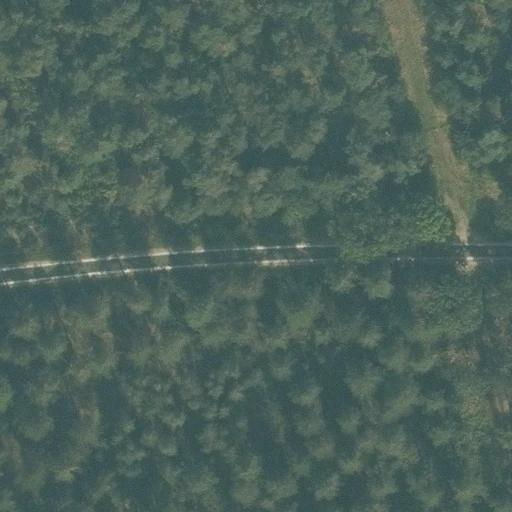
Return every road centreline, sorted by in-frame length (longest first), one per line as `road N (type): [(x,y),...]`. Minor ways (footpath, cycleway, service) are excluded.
road 1 (unclassified): [(511,250),(336,250),(0,277)]
road 2 (track): [(511,451),(461,250)]
road 3 (track): [(396,0),(438,157)]
